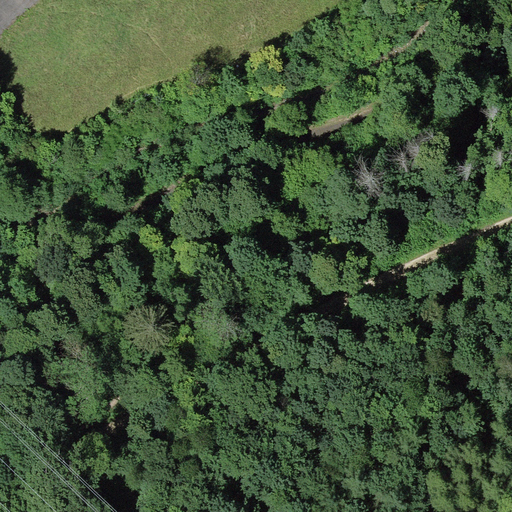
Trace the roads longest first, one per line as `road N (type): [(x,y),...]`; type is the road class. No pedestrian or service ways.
road 1 (track): [(511,224),(236,355)]
road 2 (track): [(236,355),(3,511)]
